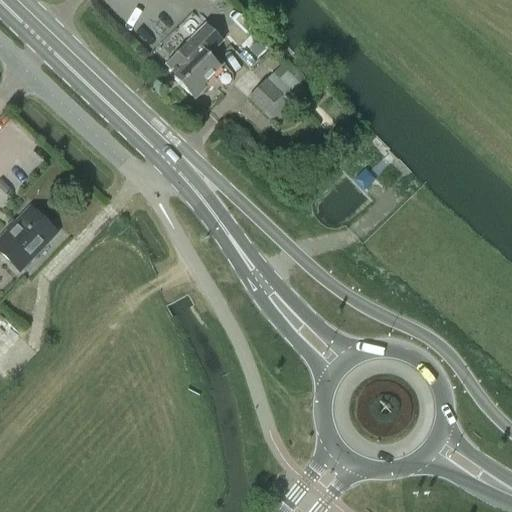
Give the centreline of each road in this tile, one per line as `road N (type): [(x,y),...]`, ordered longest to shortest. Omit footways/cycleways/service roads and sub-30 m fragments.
road 1 (primary): [(194,191),(0,2)]
road 2 (unclassified): [(194,191),(136,175),(0,46)]
road 3 (primary): [(225,234),(272,316),(329,382)]
road 4 (primary): [(358,357),(225,234)]
road 5 (primary): [(440,425),(433,383),(420,367),(379,352),(358,357)]
